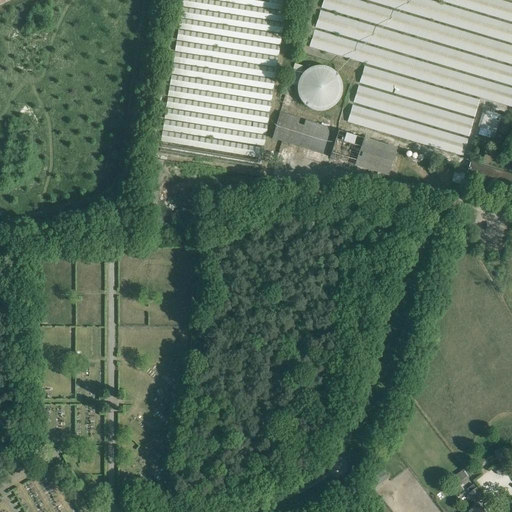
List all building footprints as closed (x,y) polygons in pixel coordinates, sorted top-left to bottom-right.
[(284,13),(199,0),(182,0),(182,5),(283,21),(284,13)] [(272,0),(220,0),(285,10),(286,2),(272,0)] [(511,46),(354,0),(323,0),(321,7),(511,64),(511,46)] [(367,0),(511,42),(511,25),(425,0),(367,0)] [(511,4),(497,0),(439,0),(511,21),(511,4)] [(283,25),(181,9),(180,17),(282,33),(283,25)] [(511,68),(320,11),(315,27),(511,85),(511,68)] [(281,36),(180,20),(178,28),(280,44),(281,36)] [(279,47),(178,31),(177,39),(278,55),(279,47)] [(511,89),(314,31),(310,46),(511,106),(511,89)] [(175,50),(276,66),(277,59),(176,42),(175,50)] [(174,54),(173,62),(275,78),(276,70),(174,54)] [(300,76),(298,79),(303,66),(294,64),(285,94),(280,92),(279,98),(283,100),(281,105),(293,109),(296,93),(294,92),(297,84),(296,88),(297,92),(298,96),(299,99),(301,103),(304,106),(307,108),(311,110),(315,111),(318,111),(322,111),(326,110),(330,109),(333,106),(336,104),(338,101),(340,97),(341,93),(342,90),(342,86),(341,82),(339,78),(337,75),(335,72),(332,69),(328,68),(324,66),(321,66),(317,66),(313,67),(309,68),(306,70),(303,73),(300,76)] [(171,73),(273,89),(274,81),(173,65),(171,73)] [(479,101),(365,67),(360,83),(474,116),(479,101)] [(171,76),(169,84),(271,100),(272,92),(171,76)] [(473,120),(358,86),(354,102),(468,136),(473,120)] [(169,88),(168,95),(269,111),(270,103),(169,88)] [(267,123),(269,115),(167,99),(166,107),(267,123)] [(348,122),(462,155),(467,140),(352,106),(348,122)] [(164,118),(266,134),(267,126),(165,110),(164,118)] [(486,111),(481,127),(491,131),(496,114),(486,111)] [(322,154),(330,128),(280,113),(272,139),(322,154)] [(264,145),(265,137),(164,121),(163,129),(264,145)] [(396,149),(338,131),(330,157),(388,175),(396,149)] [(162,132),(161,140),(262,157),(263,149),(162,132)] [(262,161),(160,144),(159,151),(260,169),(262,161)] [(283,182),(291,154),(278,151),(270,179),(283,182)] [(150,159),(143,203),(156,205),(163,161),(150,159)] [(511,175),(470,163),(466,176),(511,190),(511,175)] [(511,469),(508,463),(495,469),(498,475),(511,469)] [(458,484),(468,477),(463,471),(453,478),(458,484)] [(478,502),(484,497),(477,488),(474,485),(469,490),(471,493),(478,502)] [(369,491),(354,503),(358,507),(372,496),(369,491)]
